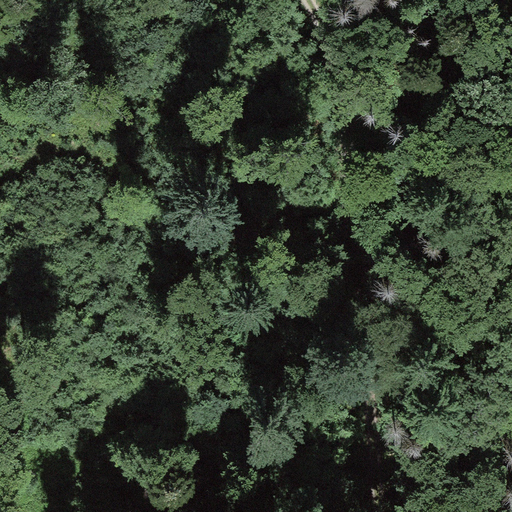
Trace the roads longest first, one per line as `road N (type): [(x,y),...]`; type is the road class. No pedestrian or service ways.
road 1 (track): [(379,511),(346,85),(308,0)]
road 2 (track): [(225,0),(241,218),(207,511)]
